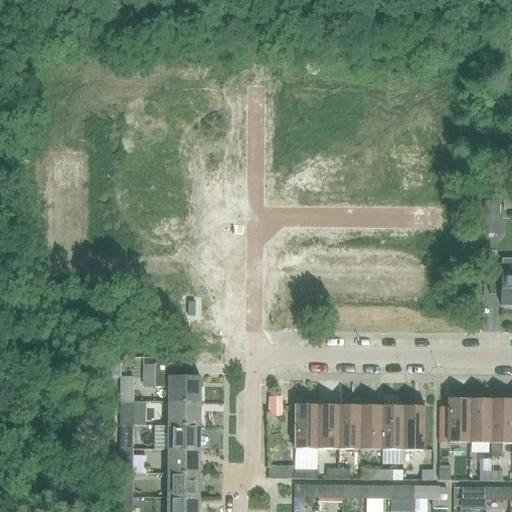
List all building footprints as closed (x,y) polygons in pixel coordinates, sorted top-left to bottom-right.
[(266,110),(266,176),(301,176),(301,110),(266,110)] [(301,110),(301,176),(337,176),(337,110),(301,110)] [(337,110),(337,176),(373,176),(373,110),(337,110)] [(408,110),(373,110),(373,176),(408,176),(408,110)] [(408,110),(408,176),(446,176),(446,110),(408,110)] [(97,203),(97,236),(106,236),(106,245),(105,247),(134,246),(134,238),(159,238),(159,247),(188,246),(188,236),(196,236),(196,203),(180,202),(180,189),(190,188),(190,151),(161,151),(161,144),(107,144),(107,176),(114,177),(114,203),(97,203)] [(488,266),(488,296),(500,296),(500,308),(511,308),(511,259),(499,260),(499,266),(488,266)] [(186,303),(186,318),(194,318),(194,303),(186,303)] [(154,364),(153,388),(167,388),(167,404),(199,403),(199,378),(191,378),(191,365),(154,364)] [(119,378),(119,404),(132,404),(132,379),(119,378)] [(448,401),(447,444),(469,444),(471,395),(459,395),(459,402),(448,401)] [(471,395),(469,444),(490,445),(491,445),(492,402),(480,402),(480,396),(471,395)] [(490,445),(489,459),(500,459),(500,445),(511,444),(511,395),(502,396),(502,402),(492,402),(491,445),(490,445)] [(294,407),(294,449),(315,450),(317,401),(306,401),(306,407),(294,407)] [(317,401),(315,450),(336,450),(339,407),(328,407),(328,401),(317,401)] [(339,407),(336,450),(358,451),(361,401),(349,401),(349,407),(339,407)] [(361,401),(358,451),(380,451),(382,407),(371,407),(371,401),(361,401)] [(382,407),(380,451),(402,451),(403,401),(392,401),(392,407),(382,407)] [(403,401),(402,451),(425,452),(426,408),(415,407),(415,402),(403,401)] [(167,427),(199,427),(199,403),(167,404),(167,413),(167,427)] [(119,404),(119,428),(131,428),(132,428),(132,404),(119,404)] [(167,437),(167,451),(199,452),(199,427),(167,427),(167,437)] [(119,428),(119,452),(131,452),(132,428),(131,428),(119,428)] [(167,451),(167,476),(199,476),(199,452),(167,451)] [(119,452),(118,476),(119,476),(131,476),(131,452),(119,452)] [(268,468),(268,480),(276,480),(293,481),(316,481),(316,469),(294,469),(294,468),(293,468),(277,468),(268,468)] [(323,470),(323,479),(335,479),(335,470),(323,470)] [(347,471),(335,470),(335,479),(346,480),(347,471)] [(367,471),(367,480),(379,480),(379,471),(367,471)] [(379,471),(379,480),(390,480),(390,471),(379,471)] [(449,471),(438,472),(438,481),(438,482),(449,482),(449,471)] [(421,480),(421,481),(432,482),(432,472),(431,472),(421,472),(421,480)] [(477,472),(477,481),(489,482),(490,472),(477,472)] [(490,472),(489,482),(500,482),(500,472),(490,472)] [(118,476),(118,500),(119,500),(131,500),(131,476),(119,476),(118,476)] [(167,476),(167,499),(199,500),(199,476),(167,476)] [(293,486),(293,499),(316,500),(316,486),(293,486)] [(316,486),(316,500),(340,500),(340,487),(316,486)] [(340,487),(340,500),(343,500),(350,500),(364,500),(364,487),(340,487)] [(364,487),(364,500),(388,501),(388,487),(364,487)] [(388,487),(388,501),(412,501),(412,488),(388,487)] [(412,488),(412,501),(431,501),(431,510),(432,510),(431,511),(445,511),(446,488),(437,489),(437,488),(412,488)] [(484,489),(460,489),(460,501),(465,501),(484,502),(484,489)] [(484,489),(484,502),(509,502),(509,489),(484,489)] [(167,499),(166,511),(198,511),(199,500),(167,499)] [(118,500),(117,511),(130,511),(131,500),(119,500),(118,500)]
